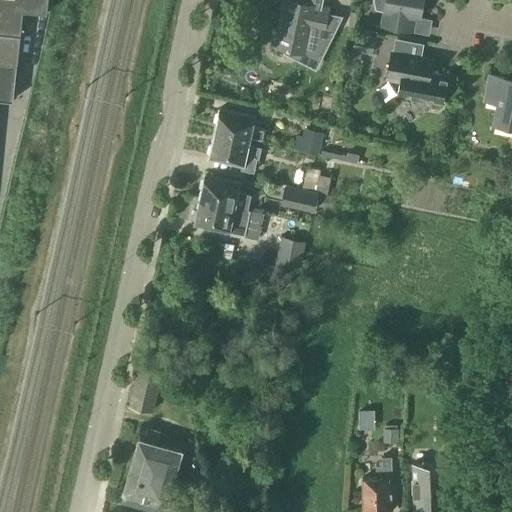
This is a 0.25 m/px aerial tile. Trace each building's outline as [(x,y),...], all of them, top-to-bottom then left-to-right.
[(0,0),(0,31),(20,34),(23,10),(47,13),(48,0),(0,0)] [(272,57),(276,62),(298,67),(302,64),(305,52),(306,52),(312,28),(339,34),(343,12),(327,9),(328,7),(296,0),(283,0),(274,46),(275,46),(272,57)] [(374,0),(373,3),(376,10),(383,12),(380,26),(413,32),(415,19),(418,19),(422,0),(374,0)] [(20,34),(0,31),(0,61),(17,64),(20,34)] [(353,51),(371,54),(373,39),(356,36),(353,51)] [(386,78),(400,80),(397,94),(441,103),(447,75),(430,71),(433,57),(391,49),(386,78)] [(0,98),(13,100),(17,64),(0,61),(0,98)] [(484,98),(497,101),(493,122),(511,125),(511,77),(489,73),(484,98)] [(214,132),(249,140),(249,137),(262,140),(265,129),(252,126),(254,116),(220,108),(214,132)] [(306,128),(301,151),(316,154),(320,132),(306,128)] [(249,140),(214,132),(209,157),(243,165),(242,168),(253,171),(256,158),(259,158),(261,147),(248,144),(249,140)] [(356,164),(358,156),(346,153),(345,157),(344,161),(356,164)] [(303,188),(315,190),(320,169),(308,166),(303,188)] [(205,174),(200,199),(233,206),(247,209),(251,195),(237,191),(239,182),(205,174)] [(312,212),(316,193),(283,186),(281,197),(297,200),(295,208),(312,212)] [(233,206),(200,199),(194,223),(228,231),(230,221),(244,224),(247,213),(232,210),(233,206)] [(276,251),(302,257),(305,243),(279,238),(276,251)] [(126,405),(150,410),(160,370),(135,364),(126,405)] [(292,373),(280,371),(278,382),(290,384),(292,373)] [(123,491),(166,503),(182,449),(157,442),(160,431),(146,427),(143,438),(138,437),(123,491)] [(383,428),(383,442),(399,442),(399,428),(383,428)] [(432,430),(432,453),(464,453),(464,430),(432,430)] [(382,466),(375,466),(375,477),(364,478),(365,511),(390,510),(390,489),(392,489),(391,455),(382,456),(382,466)] [(414,462),(415,509),(448,508),(447,462),(414,462)]
